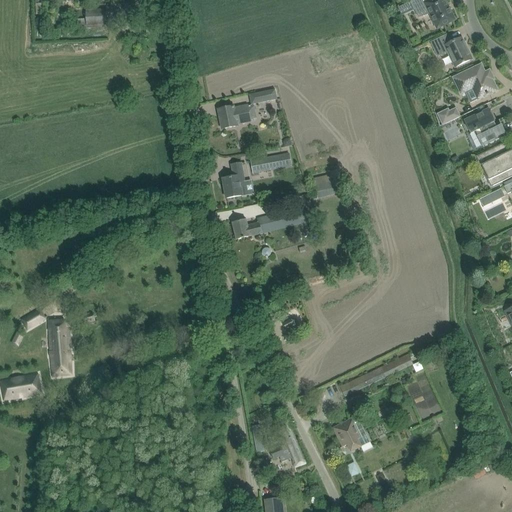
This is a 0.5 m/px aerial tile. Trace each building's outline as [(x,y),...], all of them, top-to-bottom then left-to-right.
[(419,17),(431,13),(437,28),(453,20),(450,12),(446,4),(443,0),(433,0),(429,2),(427,0),(413,0),(410,2),(414,10),(415,10),(419,17)] [(407,2),(397,8),(400,14),(411,8),(407,2)] [(107,10),(86,11),(87,26),(108,25),(107,10)] [(437,57),(447,52),(455,68),(472,59),(462,38),(451,43),(447,35),(431,43),(437,57)] [(481,65),(453,78),(460,92),(464,90),(465,92),(470,103),(478,99),(478,100),(497,91),(493,81),(495,80),(490,70),(484,72),(481,65)] [(275,90),(259,93),(261,102),(276,99),(275,90)] [(234,107),(218,110),(222,130),(238,126),(237,124),(251,122),(250,121),(257,119),(254,105),(234,109),(234,107)] [(437,114),(442,126),(460,117),(456,108),(449,111),(448,109),(437,114)] [(465,121),(471,134),(475,132),(482,146),(505,135),(501,126),(497,128),(488,110),(465,121)] [(448,138),(460,133),(458,129),(453,131),(452,129),(445,132),(448,138)] [(285,140),(283,143),(284,147),(292,145),(290,139),(285,140)] [(506,143),(481,155),(487,167),(484,168),(493,186),(511,177),(511,150),(510,152),(506,143)] [(253,173),(284,167),(292,166),(289,154),(251,161),(253,173)] [(233,177),(224,179),(226,190),(225,190),(226,199),(242,196),(240,184),(244,183),(241,163),(231,165),(233,177)] [(316,187),(318,196),(336,192),(333,183),(316,187)] [(504,196),(500,189),(493,193),(496,200),(504,196)] [(242,221),(232,223),(236,240),(246,238),(270,232),(301,224),(301,226),(309,224),(309,222),(312,221),(308,207),(297,209),(258,219),(259,223),(248,226),(246,220),(242,221)] [(262,249),(261,251),(261,253),(263,255),(264,256),(267,257),(269,256),(270,254),(271,252),(271,250),(270,248),(268,247),(266,247),(264,247),(262,249)] [(45,319),(41,312),(24,322),(28,329),(45,319)] [(93,313),(82,316),(84,324),(95,321),(93,313)] [(283,323),(282,323),(286,330),(284,327),(286,326),(290,332),(290,331),(295,329),(295,330),(296,329),(295,328),(296,328),(296,327),(295,328),(294,327),(298,325),(298,324),(297,325),(295,321),(296,321),(296,320),(292,322),(291,321),(293,320),(292,320),(291,320),(291,319),(290,319),(291,320),(283,324),(283,323)] [(65,321),(49,322),(49,344),(50,356),(51,356),(53,377),(71,375),(70,324),(65,324),(65,321)] [(17,332),(12,343),(19,346),(24,336),(17,332)] [(340,388),(344,397),(413,364),(409,355),(340,388)] [(1,382),(4,401),(41,394),(37,375),(1,382)] [(351,420),(337,427),(335,428),(341,439),(339,440),(343,447),(340,448),(340,449),(348,445),(351,452),(360,448),(356,441),(360,439),(351,420)] [(260,425),(252,427),(257,453),(264,451),(260,427),(260,425)] [(281,447),(270,451),(274,460),(280,457),(282,463),(291,459),(295,468),(305,464),(297,442),(296,440),(290,426),(278,430),(284,446),(281,448),(281,447)] [(282,511),(281,498),(265,500),(266,511),(282,511)]
